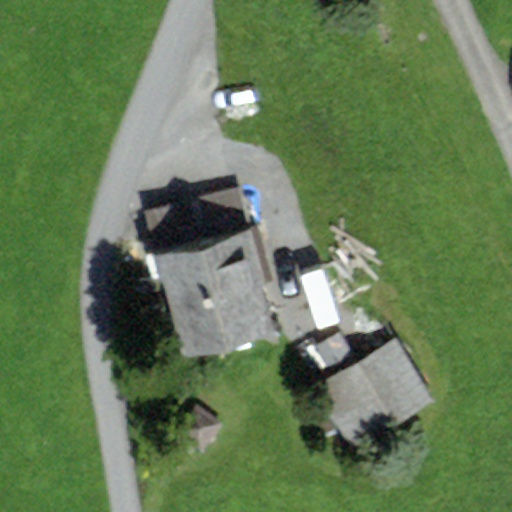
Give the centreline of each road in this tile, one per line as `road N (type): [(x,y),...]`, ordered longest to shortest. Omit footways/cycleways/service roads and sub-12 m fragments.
road 1 (track): [(129,511),(101,309),(110,198),(192,0)]
road 2 (track): [(511,150),(429,0)]
